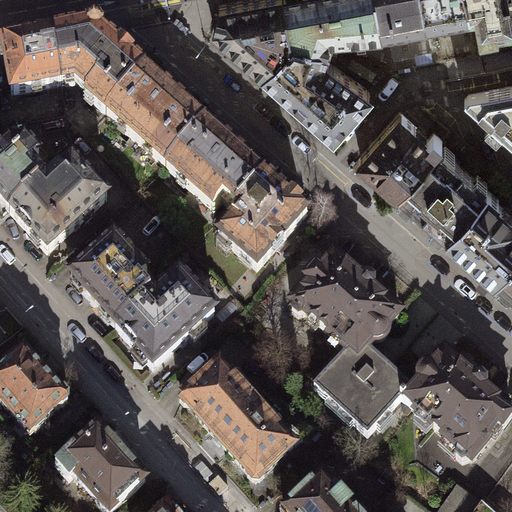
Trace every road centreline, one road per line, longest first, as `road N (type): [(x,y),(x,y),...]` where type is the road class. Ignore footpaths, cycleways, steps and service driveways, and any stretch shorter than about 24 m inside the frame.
road 1 (residential): [(511,346),(267,135),(127,0)]
road 2 (residential): [(222,511),(0,267)]
